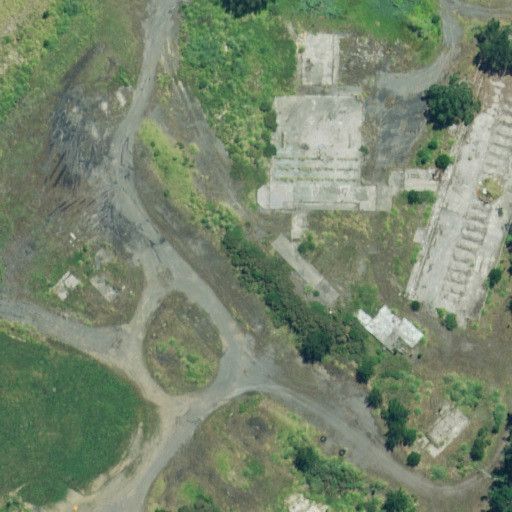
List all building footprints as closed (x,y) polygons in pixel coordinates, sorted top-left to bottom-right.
[(362,185),(363,94),(337,94),(338,32),(296,32),(295,92),(268,92),(267,181),(262,181),(253,189),(252,200),(261,209),(291,209),(290,242),(281,232),(271,241),(327,300),(337,291),(304,256),(305,209),(395,211),(395,198),(406,192),(436,193),(423,234),(414,231),(411,241),(420,244),(402,296),(478,321),(511,219),(511,43),(488,36),(484,50),(460,120),(452,118),(448,130),(456,133),(444,170),(388,168),(387,185),(362,185)] [(233,45),(215,44),(214,90),(231,91),(233,45)] [(16,168),(12,163),(5,168),(17,183),(29,172),(22,163),(16,168)] [(82,282),(68,270),(49,289),(62,302),(82,282)] [(373,314),(360,302),(348,316),(401,363),(425,337),(403,317),(401,319),(383,303),(373,314)] [(471,422),(453,404),(416,441),(434,459),(471,422)]
